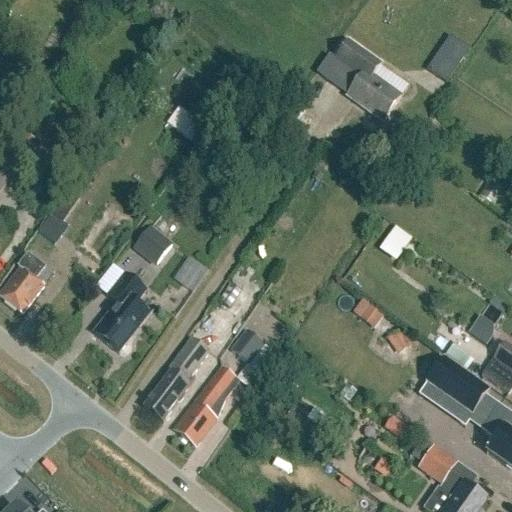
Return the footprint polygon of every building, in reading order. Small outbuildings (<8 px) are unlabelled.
[(409,90),(379,69),(381,67),(348,44),(334,64),(359,81),(346,100),(383,126),(402,100),(409,90)] [(446,86),(456,70),(436,57),(426,73),(446,86)] [(0,151),(21,165),(35,144),(13,129),(0,148),(0,151)] [(0,193),(9,181),(0,174),(0,193)] [(503,192),(490,184),(479,200),(492,209),(503,192)] [(55,248),(61,239),(67,230),(51,218),(44,227),(38,235),(55,248)] [(154,270),(171,248),(149,230),(132,252),(154,270)] [(0,298),(23,317),(44,289),(36,283),(45,271),(28,258),(18,270),(19,271),(0,297),(0,298)] [(186,259),(171,282),(191,295),(206,272),(186,259)] [(119,356),(150,317),(133,303),(142,291),(125,277),(110,296),(120,303),(94,336),(119,356)] [(228,311),(240,295),(229,287),(217,304),(228,311)] [(363,303),(353,316),(366,326),(376,313),(363,303)] [(475,318),(467,337),(486,345),(494,326),(475,318)] [(399,333),(385,342),(393,354),(406,345),(399,333)] [(248,368),(263,347),(245,334),(230,355),(248,368)] [(163,427),(190,389),(189,388),(194,383),(191,380),(209,355),(192,342),(168,374),(170,376),(143,412),(163,427)] [(507,398),(511,390),(511,351),(503,345),(480,379),(507,398)] [(449,347),(443,357),(464,371),(471,361),(449,347)] [(488,394),(459,374),(442,362),(425,387),(442,399),(471,419),(488,394)] [(195,451),(217,422),(224,403),(238,385),(221,372),(174,434),(178,437),(195,451)] [(511,474),(511,417),(498,408),(481,432),(496,443),(486,457),(511,474)] [(289,415),(279,430),(320,458),(330,443),(289,415)] [(390,419),(382,429),(397,441),(405,431),(390,419)] [(419,441),(407,459),(415,465),(428,447),(419,441)] [(434,450),(418,474),(441,490),(458,467),(434,450)] [(482,511),(487,504),(470,492),(478,481),(458,467),(441,490),(440,492),(453,501),(445,511),(482,511)]
